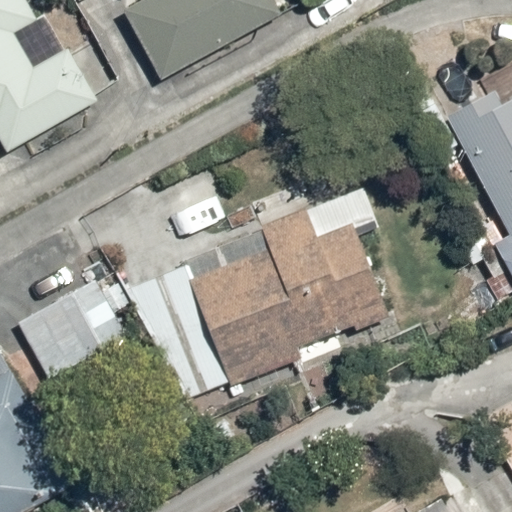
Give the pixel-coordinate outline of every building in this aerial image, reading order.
[(52,0),(40,6),(36,0),(0,0),(0,132),(10,151),(114,95),(62,0),(52,0)] [(145,0),(133,6),(169,70),(284,6),(280,0),(145,0)] [(511,93),(457,123),(511,225),(511,239),(503,245),(511,261),(511,93)] [(276,244),(198,283),(240,376),(395,305),(366,227),(381,222),(365,177),(311,198),(265,218),(276,244)] [(101,277),(24,319),(60,382),(136,341),(101,277)] [(0,358),(0,511),(11,511),(75,479),(13,352),(0,358)] [(511,439),(503,445),(511,462),(511,439)] [(511,511),(511,504),(509,499),(487,511),(511,511)]
